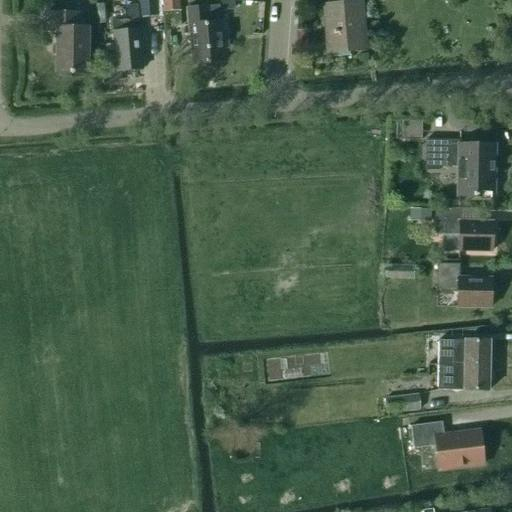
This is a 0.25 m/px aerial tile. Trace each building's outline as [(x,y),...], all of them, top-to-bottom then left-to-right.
[(158,15),(156,0),(137,0),(139,17),(158,15)] [(179,0),(161,0),(163,13),(180,12),(179,0)] [(324,6),(328,54),(364,50),(360,3),(356,3),(355,0),(326,0),(327,6),(324,6)] [(232,1),(220,1),(221,12),(233,11),(232,1)] [(127,7),(127,13),(128,21),(112,22),(116,72),(142,70),(137,6),(127,7)] [(194,65),(224,63),(222,48),(227,48),(226,34),(221,35),(219,6),(206,7),(206,8),(187,9),(188,26),(190,26),(194,65)] [(56,32),(56,74),(87,75),(87,28),(80,28),(80,14),(48,14),(47,31),(56,32)] [(492,198),(493,146),(481,146),(481,142),(425,140),(425,171),(438,171),(438,167),(458,168),(458,197),(492,198)] [(491,252),(491,223),(476,222),(460,222),(460,209),(434,209),(434,218),(434,235),(459,235),(458,252),(491,252)] [(413,267),(385,266),(385,279),(413,280),(413,267)] [(490,309),(490,279),(459,278),(459,267),(459,266),(437,266),(436,292),(457,292),(457,308),(490,309)] [(438,365),(488,367),(489,341),(438,340),(438,365)] [(488,392),(488,367),(438,365),(437,390),(463,391),(488,392)] [(419,410),(417,395),(384,399),(386,414),(419,410)] [(483,465),(479,432),(443,437),(441,423),(410,427),(413,449),(435,446),(438,470),(483,465)]
